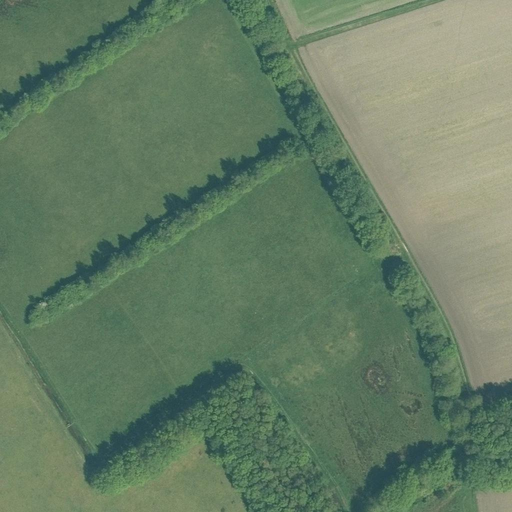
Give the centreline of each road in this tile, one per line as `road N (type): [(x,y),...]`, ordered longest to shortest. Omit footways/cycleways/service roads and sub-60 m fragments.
road 1 (track): [(401,256),(284,44)]
road 2 (track): [(460,464),(473,452),(446,350),(401,256)]
